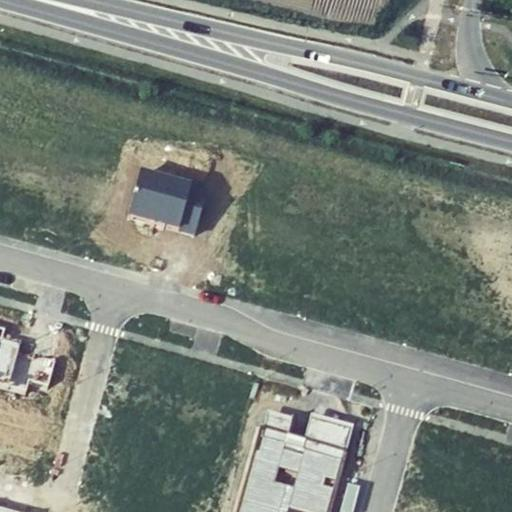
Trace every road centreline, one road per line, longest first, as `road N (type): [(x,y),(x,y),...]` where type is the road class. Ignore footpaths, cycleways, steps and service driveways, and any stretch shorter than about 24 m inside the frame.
road 1 (residential): [(511,414),(272,346),(228,316),(0,251)]
road 2 (primary): [(40,0),(511,121)]
